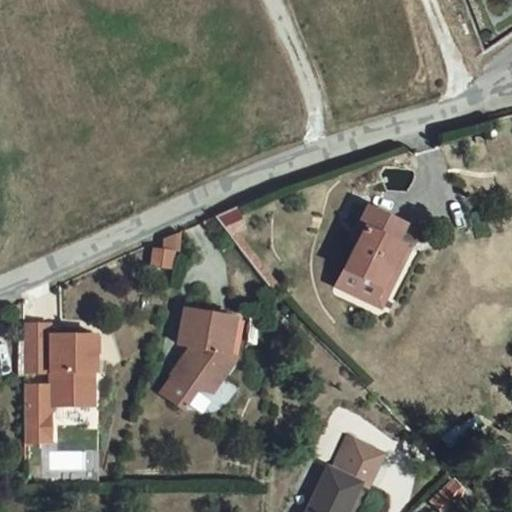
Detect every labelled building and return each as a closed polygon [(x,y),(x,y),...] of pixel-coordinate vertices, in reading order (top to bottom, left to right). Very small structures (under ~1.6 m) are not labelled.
[(511,140),(495,145),(511,200),(511,140)] [(356,263),(391,280),(412,238),(406,235),(414,218),(378,200),(369,220),(375,223),(356,263)] [(149,267),(177,265),(175,238),(148,239),(149,267)] [(419,242),(412,238),(391,280),(356,263),(347,280),(390,302),(419,242)] [(248,344),(241,339),(245,305),(195,299),(191,333),(206,334),(204,344),(198,344),(186,363),(188,364),(209,377),(225,380),(248,344)] [(103,324),(58,325),(58,373),(59,398),(95,397),(95,363),(104,363),(103,324)] [(209,377),(188,364),(177,381),(198,394),(209,377)] [(57,397),(59,398),(58,373),(32,374),(33,431),(58,430),(57,397)] [(344,511),(366,469),(374,473),(390,440),(362,427),(346,459),(336,454),(307,511),(344,511)] [(436,511),(450,511),(467,497),(450,479),(426,502),(436,511)]
